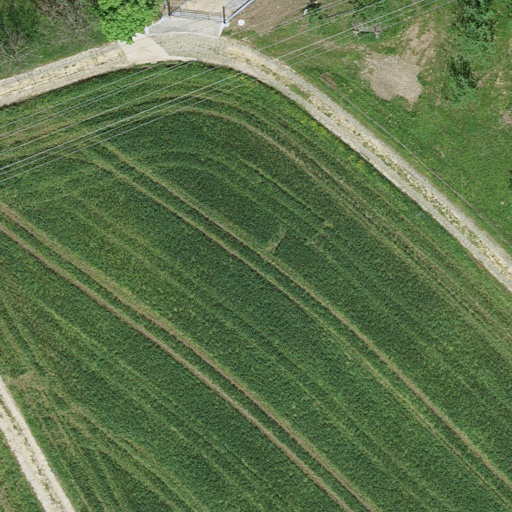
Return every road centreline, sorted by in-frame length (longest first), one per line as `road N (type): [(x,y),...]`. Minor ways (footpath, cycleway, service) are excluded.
road 1 (track): [(0,93),(166,37),(244,47),(361,135),(511,277)]
road 2 (track): [(70,511),(0,396)]
